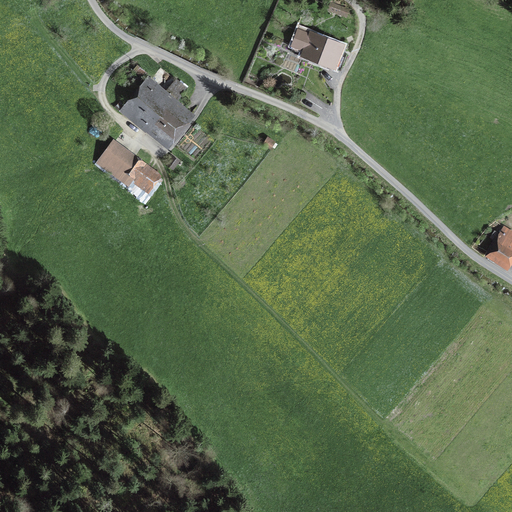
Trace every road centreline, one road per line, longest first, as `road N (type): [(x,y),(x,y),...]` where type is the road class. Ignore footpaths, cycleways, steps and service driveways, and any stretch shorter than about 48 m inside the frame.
road 1 (unclassified): [(90,0),(139,46),(335,132),(511,283)]
road 2 (track): [(155,157),(108,111),(100,88),(110,66),(139,46)]
road 3 (track): [(335,132),(338,91),(358,37),(360,17),(349,0)]
